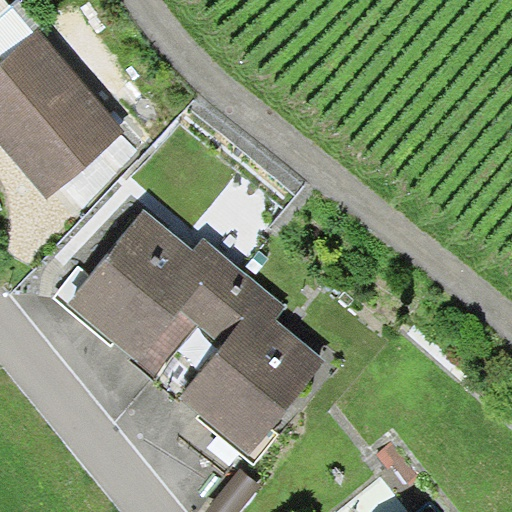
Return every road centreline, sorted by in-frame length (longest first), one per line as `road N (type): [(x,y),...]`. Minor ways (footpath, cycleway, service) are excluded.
road 1 (residential): [(511,324),(275,131),(143,0)]
road 2 (residential): [(0,324),(150,511)]
